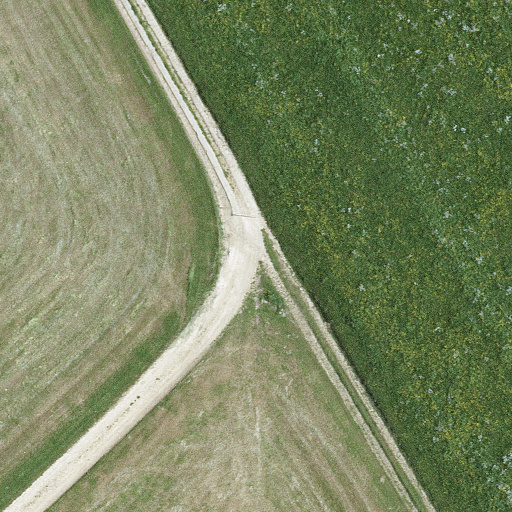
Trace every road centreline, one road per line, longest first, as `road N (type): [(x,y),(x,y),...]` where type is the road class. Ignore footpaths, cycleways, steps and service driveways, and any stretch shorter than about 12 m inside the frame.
road 1 (track): [(15,511),(223,289),(236,226),(217,147),(131,0)]
road 2 (track): [(435,511),(226,182)]
